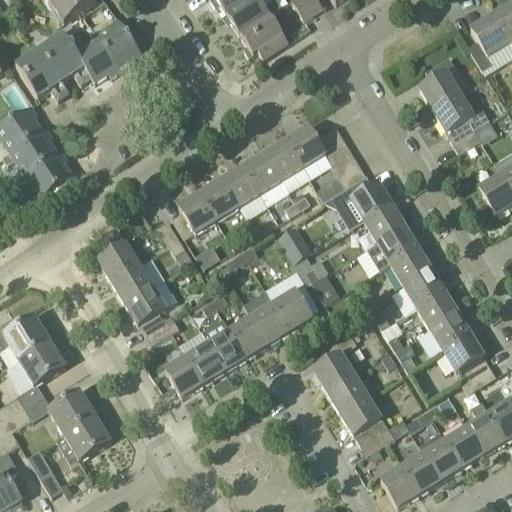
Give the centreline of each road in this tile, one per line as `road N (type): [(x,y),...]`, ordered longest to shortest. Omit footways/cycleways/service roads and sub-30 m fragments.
road 1 (residential): [(364,511),(282,385),(267,383),(163,447)]
road 2 (residential): [(478,267),(349,58)]
road 3 (residential): [(163,447),(41,245)]
road 4 (residential): [(236,127),(41,245)]
road 5 (residential): [(236,127),(150,0)]
road 6 (residential): [(349,58),(236,127)]
